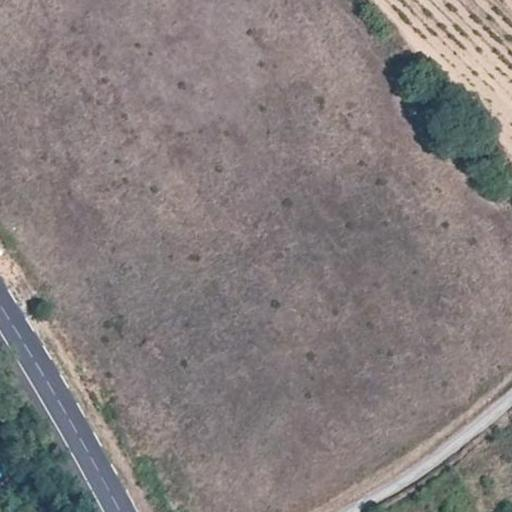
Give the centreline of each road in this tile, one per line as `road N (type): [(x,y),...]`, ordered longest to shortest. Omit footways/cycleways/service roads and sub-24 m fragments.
road 1 (tertiary): [(0,307),(118,511)]
road 2 (unclassified): [(349,511),(435,459),(511,396)]
